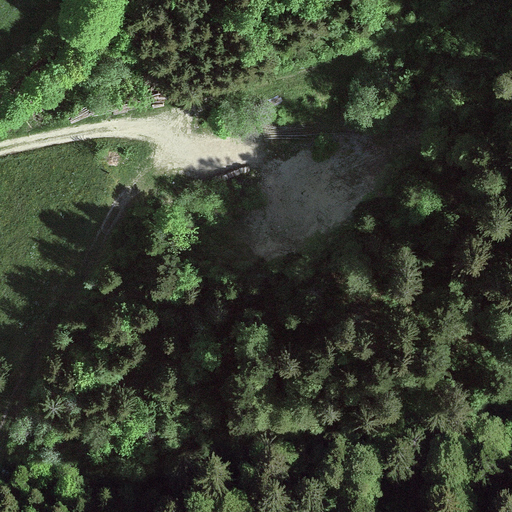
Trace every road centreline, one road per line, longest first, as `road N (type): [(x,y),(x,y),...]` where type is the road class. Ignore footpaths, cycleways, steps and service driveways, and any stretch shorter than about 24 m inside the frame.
road 1 (track): [(0,151),(176,115),(448,11)]
road 2 (track): [(0,100),(127,0)]
